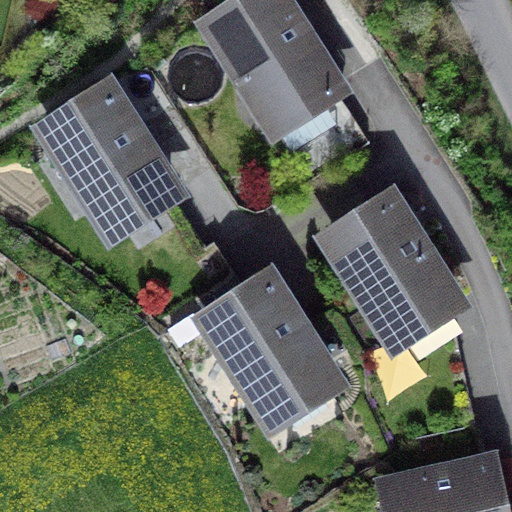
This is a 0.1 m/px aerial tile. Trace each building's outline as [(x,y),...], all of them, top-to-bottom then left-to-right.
[(334,89),(278,0),(259,0),(212,30),(273,127),(334,89)] [(171,193),(109,96),(48,135),(110,232),(171,193)] [(454,303),(391,206),(330,245),(393,342),(454,303)] [(330,383),(269,286),(208,325),(270,422),(330,383)] [(493,511),(485,469),(391,489),(395,511),(493,511)]
